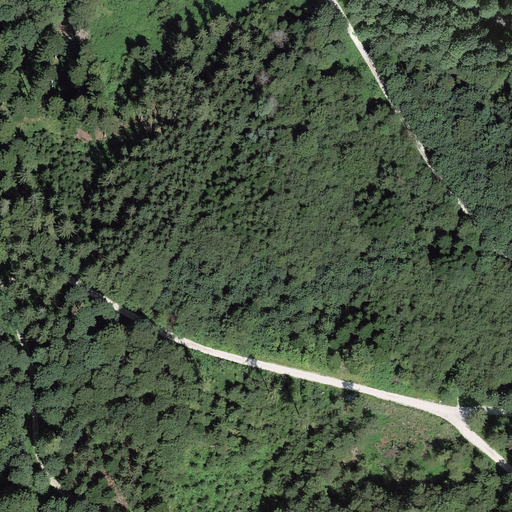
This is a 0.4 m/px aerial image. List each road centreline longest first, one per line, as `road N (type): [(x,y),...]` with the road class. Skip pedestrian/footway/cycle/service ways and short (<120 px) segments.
road 1 (track): [(450,412),(201,348),(95,295),(0,232)]
road 2 (track): [(493,247),(413,138),(332,0)]
road 3 (track): [(113,511),(60,488),(42,462),(32,361),(0,285)]
